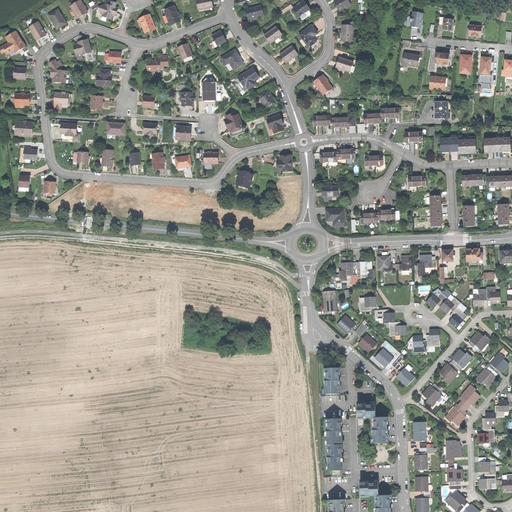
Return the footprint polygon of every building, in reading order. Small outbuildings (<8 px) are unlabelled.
[(211,0),(196,0),(198,10),(213,7),(212,2),(211,0)] [(337,6),(340,11),(352,5),(348,0),(337,0),(334,2),(337,6)] [(76,15),(78,18),(83,15),(87,13),(80,1),(71,6),(73,9),(75,13),(76,15)] [(294,9),(302,20),(308,15),(306,13),(309,10),(310,9),(307,5),(304,1),(294,9)] [(106,18),(111,20),(113,14),(114,11),(117,12),(118,9),(106,4),(106,5),(103,14),(102,16),(106,18)] [(247,16),(248,20),(264,16),(261,6),(245,11),(247,16)] [(165,11),(170,26),(175,24),(180,22),(178,16),(177,13),(175,7),(165,11)] [(48,16),(57,30),(61,27),(66,24),(58,10),(48,16)] [(404,26),(421,29),(422,22),(423,14),(414,13),(413,17),(406,16),(404,26)] [(150,15),(139,19),(140,20),(143,28),(144,32),(155,28),(150,15)] [(443,25),(442,30),(448,31),(453,31),(453,26),(453,23),(454,20),(450,20),(443,20),(443,25)] [(38,22),(29,28),(37,42),(42,39),(46,36),(38,22)] [(299,35),(309,48),(313,45),(317,42),(313,37),(317,34),(312,26),(299,35)] [(342,33),(342,41),(353,42),(354,27),(343,26),(342,33)] [(474,37),(481,38),(482,27),(470,26),(470,29),(467,29),(467,33),(469,33),(469,37),(474,37)] [(267,40),(270,44),(282,35),(276,27),(264,36),(267,40)] [(9,43),(3,47),(6,52),(8,55),(14,51),(16,53),(21,50),(25,47),(25,45),(24,43),(22,42),(16,32),(6,38),(9,43)] [(223,36),(221,32),(212,36),(217,46),(226,41),(223,36)] [(74,46),(77,55),(81,54),(82,56),(92,53),(88,40),(84,41),(83,42),(83,43),(79,44),(74,46)] [(179,49),(183,60),(193,56),(188,45),(183,47),(179,49)] [(283,60),(286,64),(298,55),(292,46),(280,55),(283,60)] [(238,55),(235,50),(221,58),(226,65),(230,62),(234,70),(244,63),(241,59),(240,59),(239,57),(238,55)] [(122,53),(110,52),(110,54),(109,62),(121,63),(122,59),(122,53)] [(420,56),(405,54),(403,63),(408,64),(408,65),(418,67),(419,62),(420,56)] [(443,65),(449,66),(450,55),(444,55),(437,55),(436,65),(443,65)] [(146,62),(147,71),(156,71),(156,73),(160,73),(160,68),(168,68),(168,56),(161,57),(161,58),(157,58),(154,58),(154,61),(146,62)] [(461,73),(471,74),(472,57),(467,57),(462,56),(461,73)] [(338,63),(336,68),(350,72),(353,62),(339,58),(338,63)] [(483,58),(481,75),(491,76),(492,59),(487,59),(483,58)] [(53,83),(65,83),(65,75),(65,71),(62,71),(60,67),(57,63),(55,60),(50,63),(50,67),(51,70),(51,73),(51,76),(54,76),(53,83)] [(26,69),(15,68),(14,79),(26,80),(26,74),(26,69)] [(256,73),(253,69),(238,78),(241,83),(244,87),(246,86),(248,89),(249,90),(255,87),(252,82),(254,81),(259,78),(256,73)] [(111,71),(99,70),(99,76),(99,85),(112,86),(112,82),(112,80),(110,80),(110,77),(111,71)] [(319,80),(314,83),(323,96),(332,89),(323,76),(319,80)] [(447,79),(431,77),(430,82),(430,89),(431,89),(435,89),(446,90),(447,79)] [(202,83),(202,102),(204,101),(204,104),(210,104),(215,104),(215,101),(217,101),(216,83),(215,83),(215,81),(212,79),(206,79),(203,82),(203,83),(202,83)] [(245,91),(248,89),(246,86),(244,87),(241,83),(240,84),(244,91),(244,92),(245,91)] [(272,95),(268,89),(258,95),(266,109),(276,103),(272,95)] [(182,101),(182,106),(193,106),(193,104),(193,102),(195,102),(195,97),(192,97),(192,93),(180,93),(180,98),(182,98),(182,101)] [(69,94),(56,94),(56,99),(56,104),(62,104),(69,105),(69,97),(69,94)] [(30,95),(15,95),(15,105),(25,105),(30,105),(30,100),(30,95)] [(71,97),(69,97),(69,105),(62,104),(62,108),(71,108),(71,97)] [(103,97),(92,97),(92,108),(96,108),(96,110),(103,110),(103,105),(103,103),(103,97)] [(155,98),(144,97),(143,101),(143,108),(155,108),(155,98)] [(447,103),(435,103),(435,119),(443,119),(450,119),(450,113),(447,113),(447,103)] [(381,110),(382,115),(382,119),(386,119),(391,119),(391,109),(381,110)] [(399,109),(391,109),(391,119),(395,118),(400,118),(399,109)] [(227,126),(229,131),(230,131),(240,127),(240,126),(242,125),(238,115),(236,116),(235,114),(229,116),(230,118),(227,119),(225,120),(227,126)] [(282,121),(280,115),(267,120),(270,130),(273,129),(274,134),(284,130),(282,124),(281,121),(282,121)] [(373,115),(364,115),(364,124),(368,124),(373,124),(373,115)] [(382,115),(373,115),(373,124),(377,124),(382,124),(382,119),(382,115)] [(331,116),(323,117),(323,126),(327,126),(331,126),(331,119),(331,116)] [(313,117),(314,126),(318,126),(323,126),(323,117),(313,117)] [(340,118),(331,119),(331,126),(331,128),(336,128),(340,128),(340,118)] [(349,118),(340,118),(340,128),(344,127),(349,127),(349,126),(349,119),(349,118)] [(33,123),(16,122),(15,136),(32,137),(32,130),(33,123)] [(116,124),(108,124),(108,135),(125,136),(125,124),(116,124)] [(158,125),(144,124),(144,127),(143,134),(147,134),(155,134),(157,134),(158,125)] [(65,127),(62,127),(61,131),(61,134),(66,134),(66,137),(74,137),(74,135),(77,135),(77,125),(65,125),(65,127)] [(177,140),(191,141),(191,134),(192,128),(177,127),(177,140)] [(405,134),(405,143),(410,143),(415,143),(414,133),(405,134)] [(423,133),(414,133),(415,143),(419,142),(423,142),(423,133)] [(459,139),(450,140),(450,153),(454,152),(459,152),(459,141),(459,139)] [(511,139),(502,140),(503,153),(507,153),(511,153),(511,139)] [(450,140),(441,140),(441,153),(446,153),(450,153),(450,140)] [(494,140),(484,140),(485,154),(490,154),(494,153),(494,140)] [(502,140),(494,140),(494,153),(499,153),(503,153),(502,140)] [(463,141),(459,141),(459,152),(459,155),(464,154),(469,154),(468,141),(463,141)] [(477,141),(468,141),(469,154),(473,154),(477,154),(477,141)] [(30,148),(24,148),(23,159),(37,160),(37,155),(38,151),(30,150),(30,148)] [(338,150),(338,153),(338,160),(347,159),(347,150),(342,150),(338,150)] [(351,150),(347,150),(347,159),(356,159),(356,150),(351,150)] [(107,167),(113,167),(114,151),(103,151),(102,167),(107,167)] [(82,164),(88,165),(89,153),(78,153),(78,164),(82,164)] [(163,153),(153,155),(154,169),(164,167),(164,161),(163,158),(163,153)] [(333,153),(329,154),(329,163),(338,163),(338,160),(338,153),(333,153)] [(130,155),(131,166),(136,166),(141,165),(139,154),(130,155)] [(214,164),(217,164),(217,154),(205,154),(205,162),(209,162),(209,164),(211,164),(214,164)] [(324,154),(320,154),(320,163),(329,163),(329,154),(324,154)] [(292,156),(281,156),(281,160),(279,160),(279,171),(281,171),(281,172),(292,171),(292,163),(292,156)] [(369,157),(365,157),(366,166),(375,166),(374,156),(369,157)] [(378,156),(374,156),(375,166),(384,166),(383,156),(378,156)] [(176,158),(177,169),(184,168),(191,167),(190,157),(176,158)] [(247,173),(242,172),(240,179),(239,178),(237,186),(249,189),(251,183),(249,183),(252,175),(247,173)] [(27,177),(19,176),(18,187),(29,187),(30,177),(27,177)] [(478,176),(473,177),(473,187),(479,186),(483,186),(483,176),(478,176)] [(463,177),(463,187),(473,187),(473,177),(468,177),(463,177)] [(408,187),(417,187),(417,178),(412,178),(408,178),(408,187)] [(421,178),(417,178),(417,187),(427,187),(426,178),(421,178)] [(495,178),(491,178),(491,188),(502,188),(501,178),(495,178)] [(505,178),(501,178),(502,188),(511,188),(511,178),(505,178)] [(50,182),(44,182),(44,193),(55,194),(55,183),(50,182)] [(323,197),(338,197),(337,187),(323,187),(323,192),(323,197)] [(431,197),(431,208),(441,207),(441,203),(441,197),(431,197)] [(509,205),(499,205),(499,210),(499,216),(509,216),(509,210),(509,205)] [(431,208),(431,218),(441,217),(441,213),(441,207),(431,208)] [(474,207),(464,207),(464,212),(464,217),(474,217),(474,207)] [(344,210),(326,210),(326,216),(326,222),(335,222),(335,227),(344,227),(344,210)] [(378,221),(387,221),(387,211),(382,211),(378,212),(378,214),(378,221)] [(391,211),(387,211),(387,221),(396,220),(396,211),(391,211)] [(378,223),(378,221),(378,214),(373,214),(369,215),(370,224),(378,223)] [(360,224),(370,224),(369,215),(365,215),(360,215),(360,224)] [(510,221),(509,216),(499,216),(499,222),(500,224),(500,226),(510,225),(510,221)] [(441,217),(431,218),(432,228),(442,228),(442,222),(441,217)] [(475,227),(474,217),(464,217),(464,223),(465,227),(475,227)] [(472,250),(466,250),(467,262),(472,262),(473,263),(476,263),(477,261),(483,261),(482,254),(480,254),(480,250),(472,250)] [(442,251),(443,264),(447,264),(447,262),(454,262),(454,259),(456,259),(456,256),(453,256),(453,254),(453,251),(447,251),(442,251)] [(511,262),(511,251),(506,252),(500,252),(501,264),(502,263),(502,266),(511,266),(510,263),(511,262)] [(418,264),(418,277),(425,277),(425,268),(432,268),(432,261),(432,257),(431,255),(425,255),(420,255),(420,262),(421,262),(421,264),(418,264)] [(414,269),(414,256),(407,256),(401,256),(401,263),(403,263),(403,265),(400,265),(400,272),(409,272),(409,269),(414,269)] [(393,272),(393,265),(389,265),(389,262),(391,262),(391,257),(384,258),(378,258),(378,271),(384,270),(384,273),(393,272)] [(367,263),(360,263),(361,269),(361,276),(368,275),(368,280),(375,280),(375,270),(372,270),(372,268),(373,268),(373,262),(367,263)] [(352,276),(354,276),(353,270),(353,263),(346,263),(341,263),(341,269),(343,269),(343,271),(339,272),(339,281),(347,281),(347,276),(352,276)] [(487,288),(487,290),(487,299),(491,299),(491,304),(497,304),(501,304),(501,292),(496,293),(496,287),(487,288)] [(473,296),(474,307),(480,307),(484,306),(484,301),(487,301),(487,299),(487,290),(478,290),(478,295),(473,296)] [(442,292),(441,293),(448,299),(452,294),(447,291),(446,292),(442,292)] [(434,294),(427,303),(431,306),(434,309),(438,305),(440,308),(448,299),(441,293),(438,297),(434,294)] [(324,305),(324,312),(332,312),(336,312),(335,297),(324,298),(324,305)] [(377,297),(365,297),(365,302),(360,303),(360,311),(372,311),(372,307),(377,307),(377,302),(377,297)] [(451,302),(448,299),(440,308),(444,311),(447,314),(451,310),(453,312),(457,307),(461,303),(455,298),(451,302)] [(467,308),(461,303),(457,307),(463,313),(467,308)] [(463,313),(457,307),(453,312),(450,316),(453,319),(449,323),(453,326),(457,329),(460,325),(468,316),(463,313)] [(389,310),(378,310),(378,319),(384,319),(384,324),(390,323),(395,323),(395,317),(395,313),(389,314),(389,310)] [(345,316),(337,325),(343,330),(348,334),(350,332),(352,329),(356,325),(345,316)] [(398,323),(395,323),(390,323),(390,336),(407,336),(406,326),(401,326),(401,323),(398,323)] [(427,336),(427,341),(427,347),(441,347),(440,330),(433,330),(430,330),(430,335),(427,336)] [(481,350),(482,351),(491,340),(485,335),(484,337),(478,332),(474,337),(471,341),(472,342),(481,350)] [(367,335),(359,344),(365,349),(369,353),(377,344),(367,335)] [(418,336),(413,336),(414,353),(428,352),(427,347),(427,341),(423,341),(423,336),(418,336)] [(388,341),(383,344),(388,349),(392,346),(388,341)] [(479,353),(481,350),(472,342),(470,345),(479,353)] [(383,349),(375,358),(381,363),(386,368),(394,359),(383,349)] [(463,368),(464,369),(473,358),(467,353),(466,354),(460,350),(456,354),(452,359),(454,360),(463,368)] [(490,363),(491,364),(500,372),(502,373),(506,369),(510,364),(504,359),(506,358),(500,352),(490,363)] [(454,360),(451,363),(460,371),(463,368),(454,360)] [(451,363),(449,365),(458,373),(460,371),(451,363)] [(449,365),(448,364),(443,369),(439,373),(445,378),(443,380),(449,385),(459,374),(458,373),(449,365)] [(491,364),(489,367),(498,375),(500,372),(491,364)] [(489,367),(487,369),(496,377),(498,375),(489,367)] [(326,394),(340,394),(340,386),(338,386),(338,383),(338,381),(340,381),(340,372),(341,372),(341,368),(327,368),(327,378),(326,378),(326,394)] [(400,374),(397,378),(402,382),(408,387),(415,378),(405,369),(401,372),(400,374)] [(486,369),(476,379),(482,385),(483,383),(489,388),(492,384),(497,379),(496,377),(487,369),(486,369)] [(435,385),(432,387),(441,394),(443,392),(435,385)] [(472,404),(473,405),(477,401),(481,396),(475,392),(477,390),(472,385),(462,395),(463,396),(472,404)] [(432,387),(431,386),(426,391),(423,395),(428,400),(427,402),(432,407),(442,395),(441,394),(432,387)] [(469,407),(472,404),(463,396),(461,399),(469,407)] [(509,412),(509,405),(509,401),(504,401),(499,401),(499,406),(496,406),(496,413),(496,417),(505,417),(505,412),(509,412)] [(366,404),(358,404),(358,417),(364,417),(364,418),(374,418),(375,427),(373,427),(374,444),(388,443),(388,435),(386,435),(386,433),(386,430),(388,430),(387,422),(389,422),(388,418),(377,418),(376,404),(366,404)] [(458,406),(456,408),(465,416),(467,413),(458,406)] [(455,407),(445,418),(451,423),(452,421),(458,426),(462,422),(466,417),(465,416),(456,408),(455,407)] [(496,424),(496,417),(496,413),(486,413),(486,419),(483,419),(483,424),(483,430),(492,430),(492,425),(496,424)] [(342,418),(328,419),(328,428),(327,428),(327,445),(328,445),(341,444),(341,436),(339,436),(339,434),(339,431),(341,431),(341,423),(342,423),(342,418)] [(414,441),(427,441),(426,426),(414,427),(414,434),(414,441)] [(495,430),(492,430),(483,430),(483,434),(479,434),(479,439),(479,444),(495,443),(495,430)] [(342,444),(341,444),(328,445),(329,454),(327,454),(327,471),(332,471),(339,471),(341,471),(341,462),(340,462),(340,459),(340,457),(341,457),(341,449),(342,449),(342,444)] [(447,446),(447,461),(455,461),(455,458),(462,458),(462,452),(462,446),(460,446),(448,446),(447,446)] [(416,470),(428,469),(427,455),(415,455),(415,463),(416,470)] [(491,462),(479,462),(479,467),(479,472),(484,472),(485,475),(496,475),(496,467),(491,467),(491,462)] [(461,481),(463,481),(462,475),(462,470),(455,470),(455,467),(447,467),(448,482),(449,482),(461,481)] [(502,480),(503,492),(511,491),(511,474),(507,475),(507,480),(502,480)] [(497,489),(496,475),(485,475),(485,479),(480,479),(480,485),(480,489),(497,489)] [(416,491),(424,491),(428,491),(428,477),(416,477),(416,485),(416,491)] [(370,482),(361,483),(361,495),(367,495),(367,496),(378,496),(378,505),(377,505),(376,511),(389,511),(389,508),(391,508),(390,500),(392,500),(392,495),(380,496),(380,482),(370,482)] [(445,501),(456,510),(457,509),(465,501),(466,499),(462,495),(457,491),(452,497),(451,495),(445,501)] [(424,498),(417,498),(417,506),(416,511),(429,511),(429,498),(424,498)] [(343,500),(329,500),(329,509),(328,509),(328,511),(341,511),(342,504),(343,504),(343,500)] [(457,509),(460,511),(468,503),(465,501),(457,509)] [(464,511),(470,505),(468,503),(460,511),(464,511)]
